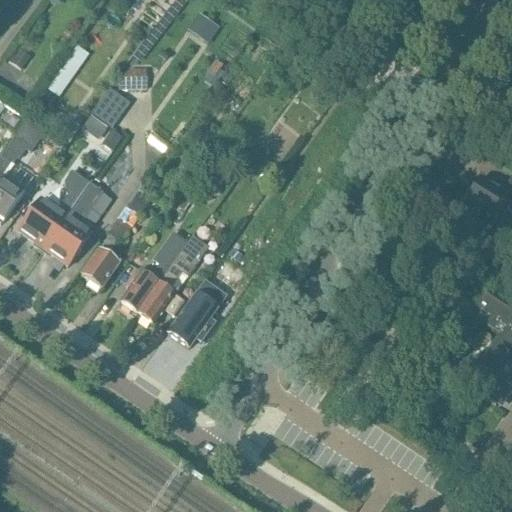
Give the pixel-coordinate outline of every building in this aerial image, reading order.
[(5,62),(20,73),(29,61),(14,50),(5,62)] [(46,93),(38,103),(39,104),(47,109),(54,100),(46,93)] [(97,109),(90,118),(110,132),(117,123),(97,109)] [(26,123),(5,154),(16,162),(18,163),(25,152),(30,156),(43,137),(44,135),(26,123)] [(101,147),(100,147),(112,155),(122,141),(111,133),(101,147)] [(0,224),(2,226),(23,196),(20,194),(4,182),(2,181),(10,169),(11,169),(0,161),(0,160),(0,224)] [(38,252),(42,255),(87,190),(86,190),(88,187),(71,175),(63,185),(65,197),(67,198),(55,214),(39,203),(17,235),(33,247),(35,245),(40,249),(38,252)] [(493,227),(507,201),(475,183),(461,210),(493,227)] [(102,197),(88,187),(86,190),(87,190),(42,255),(45,257),(47,254),(51,257),(50,258),(66,270),(90,238),(78,230),(102,197)] [(184,191),(173,207),(183,214),(194,198),(184,191)] [(128,210),(139,217),(147,205),(137,198),(128,210)] [(100,293),(118,267),(106,258),(116,244),(119,247),(138,219),(125,210),(105,237),(109,239),(99,253),(98,253),(80,279),(100,293)] [(141,276),(120,307),(136,318),(186,247),(172,238),(152,264),(157,268),(158,269),(149,281),(141,276)] [(207,251),(191,240),(186,247),(136,318),(152,329),(162,313),(172,320),(183,305),(168,294),(180,277),(186,281),(207,251)] [(204,285),(167,337),(188,352),(195,342),(200,346),(213,327),(208,324),(225,300),(204,285)] [(488,405),(502,385),(508,389),(511,383),(511,317),(483,297),(434,367),(488,405)]
